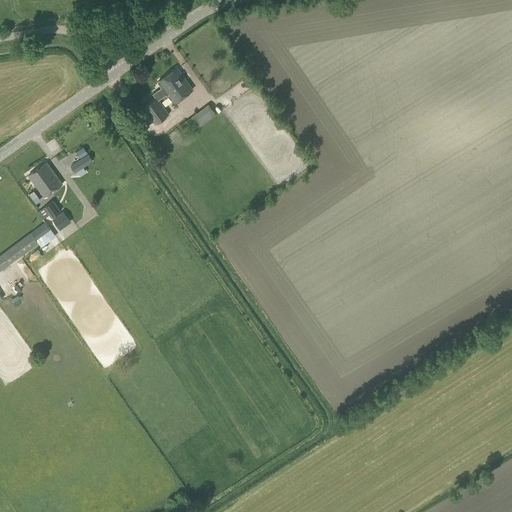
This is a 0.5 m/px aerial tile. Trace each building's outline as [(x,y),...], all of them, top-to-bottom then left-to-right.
[(174,102),(192,89),(176,68),(158,82),(162,87),(153,94),(156,97),(143,106),(155,123),(168,114),(158,99),(165,94),(167,96),(169,95),(174,102)] [(198,127),(216,114),(209,105),(179,125),(183,132),(185,131),(185,132),(192,128),(191,127),(196,124),(198,127)] [(74,172),(93,160),(88,154),(70,166),(74,172)] [(45,197),(62,184),(46,163),(29,175),(45,197)] [(36,203),(41,199),(34,190),(29,194),(36,203)] [(61,211),(53,200),(44,207),(49,215),(51,218),(61,211)] [(42,219),(49,215),(44,207),(37,212),(42,219)] [(45,221),(1,254),(9,265),(23,254),(23,255),(39,243),(36,240),(51,230),(45,221)]
